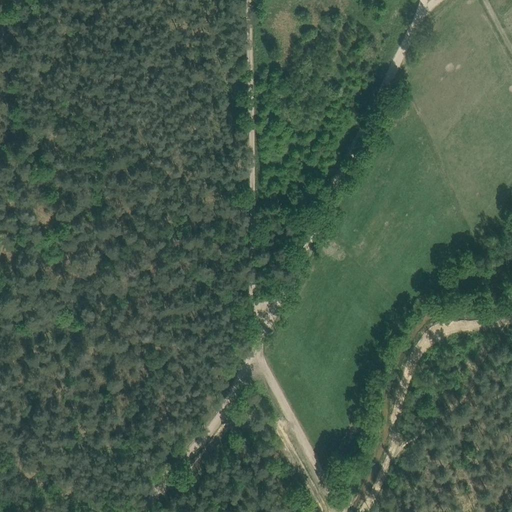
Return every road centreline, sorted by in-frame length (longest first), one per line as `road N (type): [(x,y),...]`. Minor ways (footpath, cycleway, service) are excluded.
road 1 (track): [(426,0),(260,351)]
road 2 (track): [(252,0),(260,351)]
road 3 (track): [(260,351),(212,428),(142,511)]
road 4 (track): [(260,351),(341,511)]
